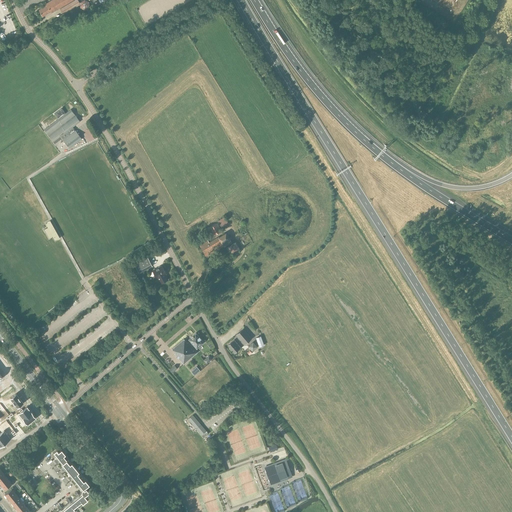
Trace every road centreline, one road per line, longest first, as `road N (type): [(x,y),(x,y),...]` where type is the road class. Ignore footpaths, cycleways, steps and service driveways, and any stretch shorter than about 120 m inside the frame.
road 1 (motorway): [(240,0),(511,436)]
road 2 (unclassified): [(334,511),(192,296)]
road 3 (unclassified): [(192,296),(76,86)]
road 4 (motorway): [(393,165),(331,108),(254,0)]
road 5 (unclassified): [(60,410),(192,296)]
road 6 (unclassified): [(76,86),(212,0)]
road 7 (motorway): [(511,239),(393,165)]
road 8 (motorway): [(511,173),(457,187),(393,165)]
